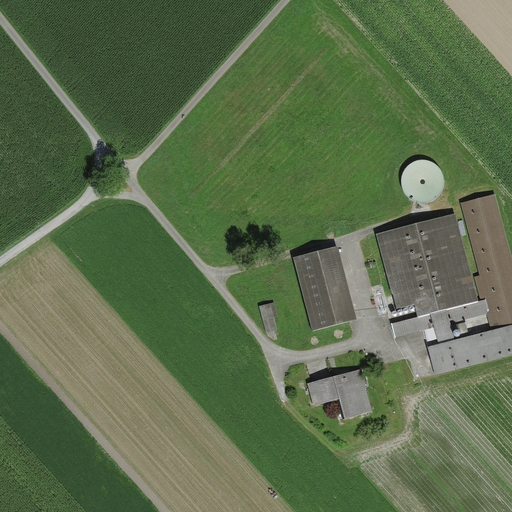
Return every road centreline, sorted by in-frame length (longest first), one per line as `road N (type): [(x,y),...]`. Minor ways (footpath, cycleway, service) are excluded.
road 1 (track): [(0,21),(204,269)]
road 2 (track): [(204,269),(258,339),(277,353),(313,358),(362,335),(345,237)]
road 3 (track): [(285,0),(121,172)]
road 4 (track): [(142,200),(95,192),(0,261)]
road 5 (track): [(345,237),(250,266),(204,269)]
